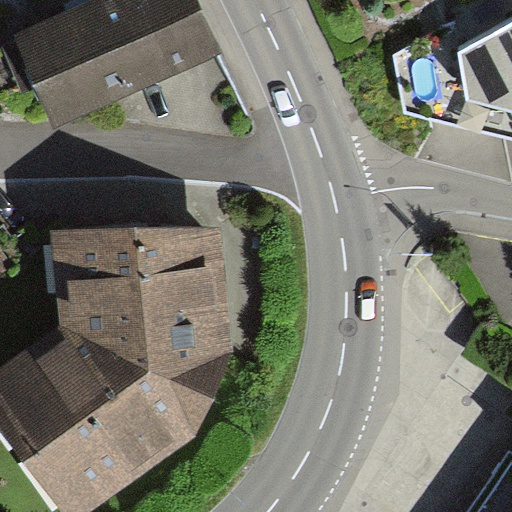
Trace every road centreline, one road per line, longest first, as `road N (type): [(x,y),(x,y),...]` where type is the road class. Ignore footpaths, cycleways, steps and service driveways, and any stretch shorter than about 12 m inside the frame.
road 1 (tertiary): [(329,174),(344,244),(346,312),(334,393),(309,455),(266,511)]
road 2 (residential): [(329,174),(188,154),(0,151)]
road 3 (tertiary): [(255,0),(329,174)]
road 4 (residential): [(511,203),(329,174)]
